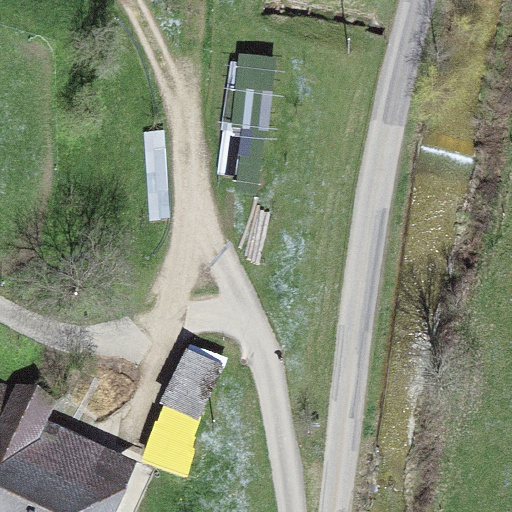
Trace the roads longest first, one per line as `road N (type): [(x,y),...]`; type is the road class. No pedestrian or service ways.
road 1 (unclassified): [(420,0),(365,234),(335,511)]
road 2 (track): [(195,192),(165,64),(131,0)]
